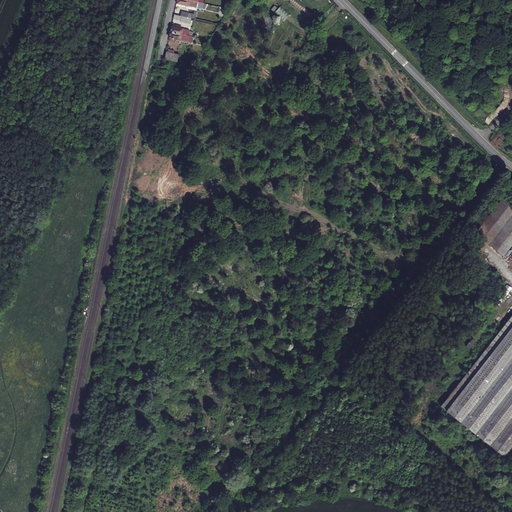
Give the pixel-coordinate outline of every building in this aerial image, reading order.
[(183,0),(182,0),(181,4),(188,5),(188,7),(197,8),(198,3),(183,0)] [(289,13),(280,4),(273,10),(281,20),(289,13)] [(179,13),(177,19),(200,23),(201,18),(197,17),(197,16),(179,13)] [(177,19),(176,26),(200,30),(201,24),(200,23),(177,19)] [(507,204),(480,239),(483,241),(510,206),(507,204)] [(511,252),(511,207),(510,206),(483,241),(507,260),(511,252)] [(511,317),(443,410),(506,456),(511,447),(511,317)] [(471,339),(466,347),(470,349),(475,341),(471,339)]
